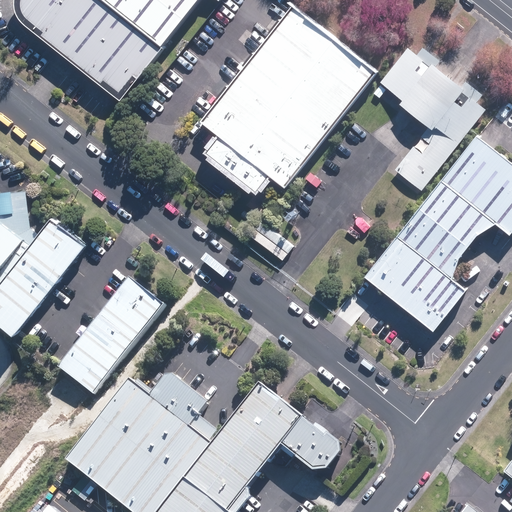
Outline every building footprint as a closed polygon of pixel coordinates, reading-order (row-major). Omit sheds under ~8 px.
[(128,104),(171,51),(105,0),(23,0),(23,3),(22,8),(23,15),(27,22),(29,25),(128,104)] [(105,0),(171,51),(210,0),(105,0)] [(383,72),(298,6),(205,125),(224,140),(209,159),(260,199),(275,180),(289,191),(372,86),(383,72)] [(447,79),(409,49),(382,83),(404,100),(401,104),(417,117),(429,126),(395,169),(423,191),(487,110),(478,102),(484,95),(466,80),(459,88),(447,79)] [(511,236),(511,161),(478,135),(365,279),(435,334),(465,296),(447,283),(493,225),(510,238),(511,236)] [(0,193),(0,215),(14,215),(13,193),(0,193)] [(361,209),(354,218),(368,230),(375,222),(361,209)] [(86,247),(51,218),(24,244),(0,276),(0,323),(14,335),(86,247)] [(257,230),(287,254),(294,246),(264,222),(257,230)] [(0,272),(24,244),(0,223),(0,272)] [(356,226),(349,233),(358,242),(365,235),(356,226)] [(287,254),(257,230),(252,237),(282,261),(287,254)] [(161,306),(130,281),(57,371),(88,397),(161,306)] [(235,373),(227,370),(214,399),(222,403),(235,373)] [(136,385),(72,464),(131,511),(161,511),(214,448),(136,385)] [(214,448),(161,511),(233,511),(285,449),(324,481),(348,452),(265,385),(214,448)] [(511,461),(501,474),(511,482),(511,461)]
